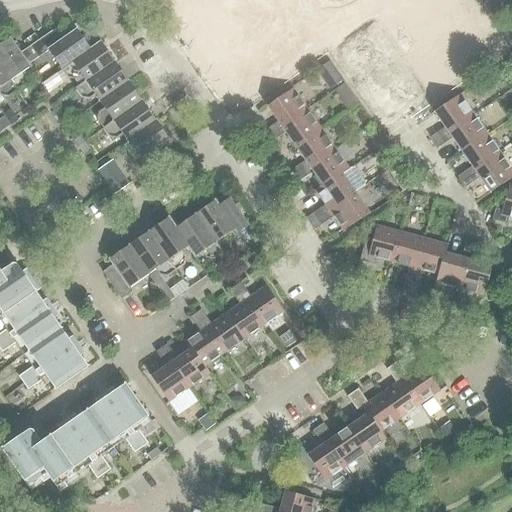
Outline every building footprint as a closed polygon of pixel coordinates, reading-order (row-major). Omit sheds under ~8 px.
[(218,0),(170,0),(236,95),(268,73),(218,0)] [(314,0),(266,0),(301,50),(334,27),(314,0)] [(390,0),(402,17),(426,0),(390,0)] [(437,0),(426,0),(402,17),(415,35),(447,13),(437,0)] [(500,2),(498,0),(483,0),(490,9),(500,2)] [(478,7),(470,13),(475,19),(483,14),(478,7)] [(447,13),(415,35),(427,52),(459,30),(447,13)] [(483,14),(475,19),(479,26),(487,20),(483,14)] [(56,28),(29,47),(37,58),(47,51),(60,70),(89,50),(88,49),(75,30),(63,38),(56,28)] [(271,28),(260,36),(278,62),(289,55),(271,28)] [(459,30),(427,52),(440,71),(472,49),(459,30)] [(483,44),(487,50),(498,42),(494,36),(483,44)] [(9,39),(0,45),(0,69),(16,92),(24,86),(26,78),(22,73),(29,68),(9,39)] [(89,50),(60,70),(66,79),(74,80),(80,76),(84,82),(84,83),(113,63),(99,42),(88,49),(89,50)] [(327,62),(315,71),(328,90),(340,81),(327,62)] [(84,83),(84,82),(74,89),(80,99),(88,100),(94,96),(98,102),(127,82),(113,63),(84,83)] [(0,96),(7,98),(16,92),(0,69),(0,96)] [(127,82),(98,102),(103,109),(97,113),(96,121),(102,129),(141,102),(127,82)] [(356,104),(342,85),(331,92),(345,112),(356,104)] [(380,87),(369,94),(378,108),(390,100),(380,87)] [(266,138),(306,110),(291,89),(266,107),(276,122),(262,132),(266,138)] [(443,128),(429,138),(433,143),(472,116),(458,95),(433,113),(443,128)] [(66,113),(58,101),(49,107),(57,119),(66,113)] [(141,102),(102,129),(108,138),(115,139),(121,135),(125,142),(154,122),(141,102)] [(284,133),(294,147),(319,130),(306,110),(266,138),(270,143),(284,133)] [(11,112),(4,117),(9,125),(16,120),(11,112)] [(451,139),(461,153),(486,136),(472,116),(433,143),(437,149),(451,139)] [(9,125),(4,117),(0,119),(0,130),(0,131),(9,125)] [(154,122),(125,142),(139,161),(135,164),(143,175),(170,156),(163,146),(168,142),(154,122)] [(84,140),(77,130),(69,136),(76,146),(84,140)] [(293,177),(333,149),(319,130),(294,147),(304,162),(290,171),(293,177)] [(385,144),(378,133),(369,139),(377,150),(385,144)] [(456,177),(460,183),(500,155),(486,136),(461,153),(470,168),(456,177)] [(90,152),(84,142),(77,147),(83,156),(90,152)] [(340,174),(341,175),(348,170),(333,149),(293,177),(297,182),(311,172),(321,186),(321,187),(340,174)] [(511,177),(511,172),(500,155),(460,183),(464,188),(478,178),(489,194),(511,177)] [(129,184),(111,161),(97,171),(114,195),(129,184)] [(324,205),(304,219),(308,225),(354,194),(341,175),(340,174),(321,187),(321,186),(314,191),(324,205)] [(494,209),(491,221),(506,225),(507,218),(511,219),(511,186),(507,185),(501,211),(494,209)] [(354,194),(308,225),(312,231),(332,217),(342,232),(368,214),(354,194)] [(214,201),(194,215),(214,244),(215,243),(233,231),(236,235),(247,227),(228,200),(218,207),(214,201)] [(194,215),(175,228),(174,229),(187,248),(186,248),(193,258),(201,253),(205,259),(212,260),(222,254),(215,243),(214,244),(194,215)] [(180,252),(186,248),(187,248),(174,229),(175,228),(168,218),(147,233),(174,272),(183,265),(184,258),(180,252)] [(390,263),(398,232),(374,226),(367,251),(361,249),(358,261),(372,265),(374,258),(390,263)] [(400,290),(407,292),(421,238),(398,232),(390,263),(407,267),(400,290)] [(166,278),(174,272),(147,233),(128,246),(148,275),(154,270),(158,276),(166,278)] [(420,271),(436,275),(437,275),(442,253),(443,253),(446,245),(421,238),(407,292),(414,294),(420,271)] [(433,283),(458,290),(470,243),(464,241),(459,258),(443,253),(442,253),(437,275),(436,275),(433,283)] [(476,244),(470,243),(458,290),(482,296),(490,266),(472,261),(476,244)] [(129,288),(148,275),(128,246),(107,260),(111,266),(101,273),(120,300),(131,292),(129,288)] [(12,265),(10,266),(0,272),(0,323),(5,331),(0,333),(0,351),(1,353),(14,344),(31,368),(18,377),(27,391),(40,381),(49,394),(86,368),(34,293),(41,288),(32,275),(25,280),(15,265),(12,265)] [(239,283),(234,287),(262,327),(282,312),(264,287),(249,297),(239,283)] [(166,284),(157,291),(167,304),(176,298),(166,284)] [(238,305),(224,315),(242,340),(262,327),(234,287),(228,291),(238,305)] [(200,311),(194,314),(222,354),(242,340),(224,315),(210,325),(200,311)] [(184,343),(189,350),(190,349),(203,368),(204,367),(222,354),(194,314),(189,318),(199,332),(184,343)] [(209,374),(204,367),(203,368),(190,349),(189,350),(175,359),(166,345),(160,349),(188,389),(209,374)] [(150,378),(167,403),(188,389),(160,349),(155,353),(165,367),(150,378)] [(390,365),(418,405),(439,391),(421,365),(406,376),(396,362),(390,365)] [(381,393),(399,419),(418,405),(390,365),(385,369),(395,383),(381,393)] [(124,385),(86,411),(112,449),(124,440),(133,454),(147,444),(137,431),(150,422),(124,385)] [(379,433),(380,433),(399,419),(381,393),(366,403),(357,389),(346,397),(356,411),(360,408),(365,415),(366,414),(379,433)] [(236,412),(246,404),(242,398),(234,397),(228,402),(236,412)] [(86,411),(47,438),(77,480),(90,471),(96,480),(109,470),(100,457),(112,449),(86,411)] [(346,428),(364,454),(385,440),(380,433),(379,433),(366,414),(365,415),(346,428)] [(197,421),(205,432),(214,425),(207,415),(197,421)] [(448,422),(438,429),(446,441),(456,434),(448,422)] [(317,428),(344,468),(364,454),(346,428),(332,438),(322,424),(317,428)] [(49,479),(58,493),(77,480),(47,438),(42,442),(33,428),(28,428),(19,434),(21,436),(0,450),(30,492),(49,479)] [(344,468),(317,428),(311,432),(321,446),(306,456),(324,482),(344,468)] [(430,445),(422,450),(426,456),(434,451),(430,445)] [(419,452),(412,456),(415,460),(422,456),(419,452)] [(392,470),(399,479),(407,473),(401,464),(392,470)] [(262,505),(260,511),(261,511),(310,511),(313,500),(283,492),(279,510),(262,505)]
